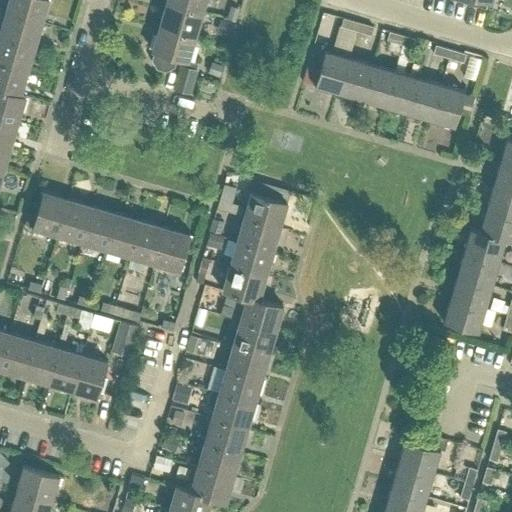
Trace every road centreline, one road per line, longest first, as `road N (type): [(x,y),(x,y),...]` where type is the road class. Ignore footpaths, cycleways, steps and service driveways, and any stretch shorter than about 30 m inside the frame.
road 1 (residential): [(0,416),(133,455),(166,339)]
road 2 (residential): [(71,74),(234,121)]
road 3 (residential): [(511,45),(361,0)]
